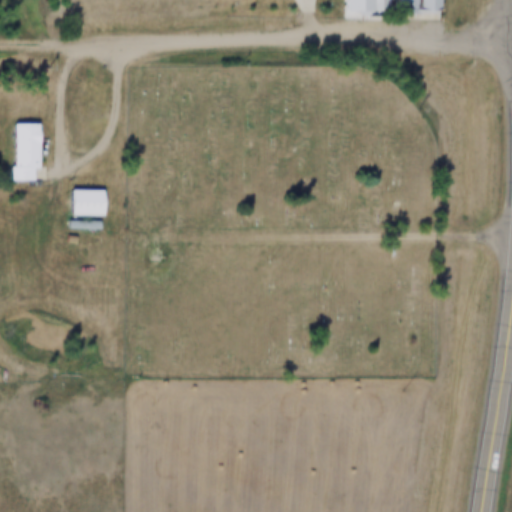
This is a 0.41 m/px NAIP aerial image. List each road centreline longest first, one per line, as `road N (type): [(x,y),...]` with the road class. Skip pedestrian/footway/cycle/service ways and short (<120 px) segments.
road 1 (track): [(511,242),(167,240)]
road 2 (primary): [(481,511),(511,305)]
